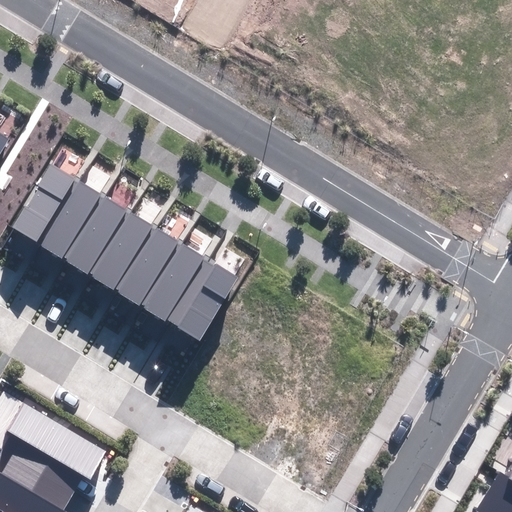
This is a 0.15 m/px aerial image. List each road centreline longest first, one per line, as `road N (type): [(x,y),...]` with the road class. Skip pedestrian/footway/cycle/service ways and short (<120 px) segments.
road 1 (residential): [(511,289),(172,82)]
road 2 (residential): [(387,511),(511,301)]
road 3 (residential): [(162,425),(0,327)]
road 4 (residential): [(303,511),(162,425)]
road 5 (residential): [(172,82),(35,0)]
